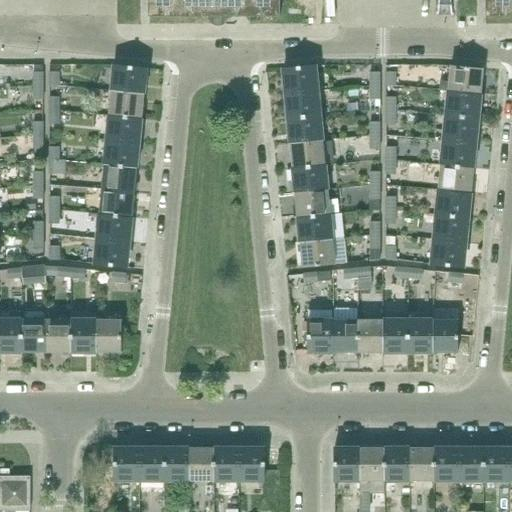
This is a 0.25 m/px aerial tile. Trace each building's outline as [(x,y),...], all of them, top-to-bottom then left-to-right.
[(148,0),(149,17),(208,17),(208,19),(208,20),(209,22),(210,23),(211,24),(212,25),(214,27),(217,27),(219,27),(222,27),(224,26),(226,24),(227,23),(228,22),(228,20),(229,18),(229,17),(280,17),(279,0),(148,0)] [(511,0),(485,0),(485,17),(511,16),(511,0)] [(34,87),(43,87),(43,73),(43,65),(34,66),(34,87)] [(143,96),(146,69),(114,66),(111,92),(143,96)] [(285,95),(317,92),(315,66),(283,69),(285,95)] [(480,95),(483,69),(451,66),(448,92),(480,95)] [(49,86),(58,86),(58,73),(49,73),(49,86)] [(370,87),(380,87),(380,73),(370,73),(370,87)] [(386,86),(395,86),(395,73),(386,73),(386,86)] [(43,87),(34,87),(33,100),(43,100),(43,87)] [(380,87),(370,87),(370,100),(380,100),(380,87)] [(141,120),(143,96),(111,92),(109,117),(141,120)] [(288,120),(320,117),(317,92),(285,95),(288,120)] [(478,120),(480,95),(448,92),(446,117),(478,120)] [(386,112),(396,112),(396,97),(386,97),(386,112)] [(59,112),(60,100),(50,99),(50,112),(59,112)] [(59,126),(59,112),(50,112),(50,126),(59,126)] [(396,125),(396,112),(386,112),(386,125),(396,125)] [(139,145),(141,120),(109,117),(107,142),(139,145)] [(290,145),(322,141),(320,117),(288,120),(290,145)] [(475,145),(478,120),(446,117),(443,141),(475,145)] [(370,137),(380,137),(380,123),(370,123),(370,137)] [(34,137),(43,137),(43,124),(33,124),(34,137)] [(43,151),(43,137),(34,137),(34,151),(43,151)] [(380,150),(380,137),(370,137),(370,150),(380,150)] [(293,169),(325,166),(322,141),(290,145),(293,169)] [(473,170),(475,145),(443,141),(441,166),(473,170)] [(136,170),(139,145),(107,142),(104,166),(136,170)] [(386,162),(396,162),(396,148),(386,148),(386,162)] [(50,162),(59,162),(60,149),(50,149),(50,162)] [(59,176),(59,162),(50,162),(50,176),(59,176)] [(396,176),(396,162),(386,162),(386,176),(396,176)] [(34,187),(43,187),(43,163),(33,163),(33,174),(34,187)] [(134,194),(136,170),(104,166),(102,191),(134,194)] [(295,194),(327,190),(325,166),(293,169),(295,194)] [(470,194),(473,170),(441,166),(438,191),(470,194)] [(370,186),(380,186),(380,173),(370,173),(370,186)] [(380,186),(370,186),(370,200),(380,200),(380,186)] [(43,187),(34,187),(34,201),(43,201),(43,187)] [(298,218),(330,215),(327,190),(295,194),(298,218)] [(134,194),(102,191),(99,215),(131,218),(134,194)] [(468,219),(470,194),(438,191),(436,215),(468,219)] [(386,211),(396,211),(396,198),(386,198),(386,211)] [(50,212),(59,212),(59,199),(50,199),(50,212)] [(43,212),(43,211),(43,204),(34,204),(34,212),(43,212)] [(396,225),(396,211),(386,211),(386,225),(396,225)] [(59,226),(59,212),(50,212),(49,226),(59,226)] [(129,243),(131,218),(99,215),(97,240),(129,243)] [(300,243),(332,240),(330,215),(298,218),(300,243)] [(465,244),(468,219),(436,215),(433,240),(465,244)] [(370,236),(380,236),(380,223),(370,223),(370,236)] [(34,236),(44,236),(44,224),(34,224),(34,236)] [(44,236),(34,236),(34,251),(43,251),(44,236)] [(59,248),(59,236),(49,236),(50,248),(59,248)] [(380,236),(370,236),(370,250),(380,250),(380,236)] [(126,268),(129,243),(97,240),(94,265),(126,268)] [(302,268),(334,265),(332,240),(300,243),(302,268)] [(463,268),(465,244),(433,240),(431,265),(463,268)] [(386,261),(396,261),(396,248),(386,247),(386,261)] [(59,262),(59,248),(50,248),(50,262),(59,262)] [(22,278),(22,279),(35,278),(34,268),(21,270),(22,278)] [(71,279),(72,270),(46,268),(45,277),(71,279)] [(357,269),(358,279),(371,277),(370,268),(357,269)] [(408,279),(409,269),(396,268),(395,277),(408,279)] [(344,280),(358,279),(357,269),(343,271),(344,280)] [(409,269),(408,279),(421,280),(422,271),(409,269)] [(8,281),(22,279),(22,278),(21,270),(7,271),(8,281)] [(71,279),(85,280),(86,271),(72,270),(71,279)] [(125,283),(126,274),(112,273),(111,282),(125,283)] [(317,282),(317,273),(316,273),(303,274),(304,284),(317,282)] [(461,284),(462,274),(449,273),(448,282),(461,284)] [(0,352),(22,353),(22,321),(0,321),(0,352)] [(46,353),(46,321),(22,321),(22,353),(46,353)] [(46,353),(71,353),(71,321),(46,321),(46,353)] [(71,353),(96,353),(95,321),(71,321),(71,353)] [(96,353),(121,353),(121,321),(95,321),(96,353)] [(308,353),(333,353),(333,321),(308,321),(308,353)] [(333,353),(358,353),(358,321),(333,321),(333,353)] [(358,353),(383,353),(383,321),(358,321),(358,353)] [(383,353),(407,353),(408,321),(383,321),(383,353)] [(407,353),(432,353),(432,321),(408,321),(407,353)] [(432,353),(458,353),(458,321),(432,321),(432,353)] [(139,481),(140,449),(114,449),(114,481),(139,481)] [(139,481),(164,481),(164,449),(140,449),(139,481)] [(164,481),(189,481),(189,449),(164,449),(164,481)] [(189,481),(214,481),(214,449),(189,449),(189,481)] [(214,481),(239,481),(239,449),(214,449),(214,481)] [(239,481),(265,481),(264,449),(239,449),(239,481)] [(360,481),(360,449),(334,449),(334,481),(360,481)] [(385,481),(385,449),(360,449),(360,481),(385,481)] [(410,481),(410,449),(385,449),(385,481),(410,481)] [(435,481),(434,449),(410,449),(410,481),(435,481)] [(458,481),(459,449),(434,449),(435,481),(458,481)] [(483,481),(483,449),(459,449),(458,481),(483,481)] [(508,481),(508,449),(483,449),(483,481),(508,481)] [(30,477),(9,477),(9,470),(0,469),(0,511),(30,511),(30,477)]
